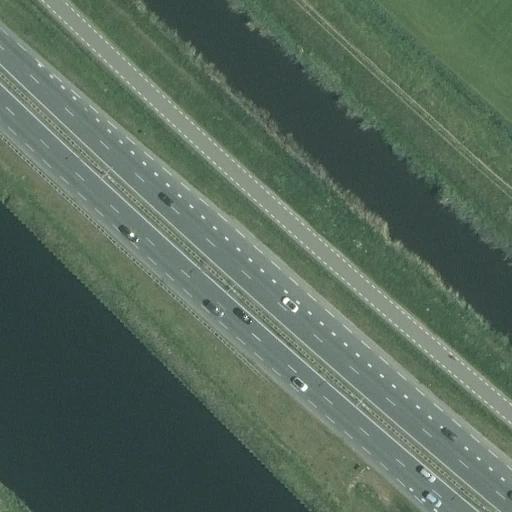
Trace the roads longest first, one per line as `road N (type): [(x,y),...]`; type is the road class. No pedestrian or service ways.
road 1 (trunk): [(511,502),(314,335),(0,46)]
road 2 (unclassified): [(511,414),(284,220),(51,0)]
road 3 (trunk): [(0,99),(288,370),(458,511)]
road 4 (track): [(299,0),(511,192)]
